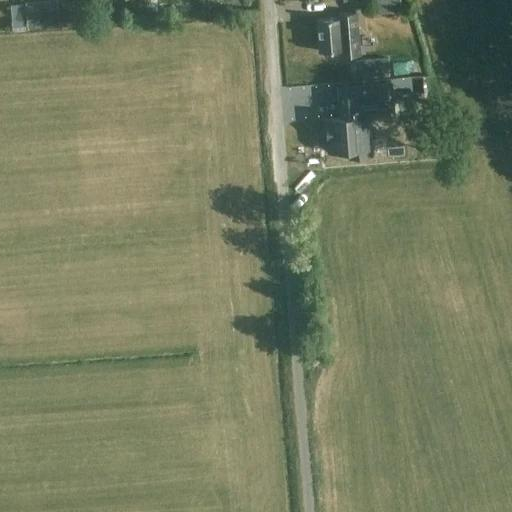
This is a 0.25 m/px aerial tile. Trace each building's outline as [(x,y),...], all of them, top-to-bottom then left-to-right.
[(374,0),(376,14),(389,12),(387,0),(374,0)] [(56,1),(24,2),(25,25),(57,23),(56,1)] [(20,2),(7,4),(10,27),(23,25),(20,2)] [(337,14),(338,18),(317,19),(320,51),(340,50),(341,56),(359,54),(356,12),(337,14)] [(354,60),(356,78),(389,75),(388,57),(354,60)] [(328,151),(348,149),(349,157),(372,155),(369,118),(403,115),(400,83),(349,87),(351,111),(340,112),(340,118),(325,119),(328,151)]
